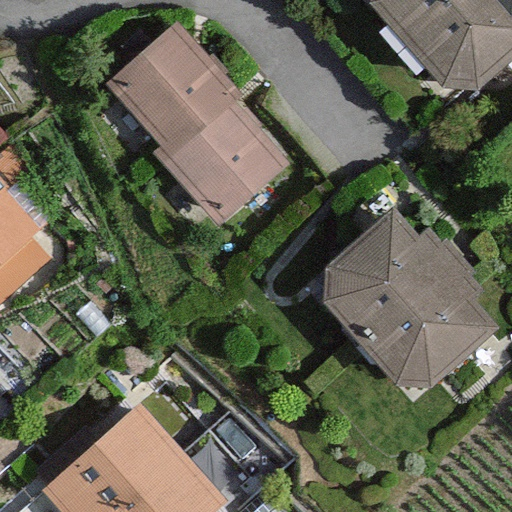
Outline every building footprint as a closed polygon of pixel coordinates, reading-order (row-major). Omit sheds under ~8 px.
[(511,0),(374,0),(374,33),(446,113),(481,114),(511,79),(511,23),(510,22),(511,19),(511,0)] [(181,43),(112,108),(172,171),(161,181),(223,247),(293,181),(231,115),(240,106),(181,43)] [(0,162),(0,289),(39,249),(0,210),(0,189),(13,176),(0,162)] [(421,256),(397,232),(336,297),(336,332),(408,412),(443,413),(502,348),(472,321),(487,305),(434,245),(421,256)] [(220,511),(137,426),(47,511),(220,511)]
